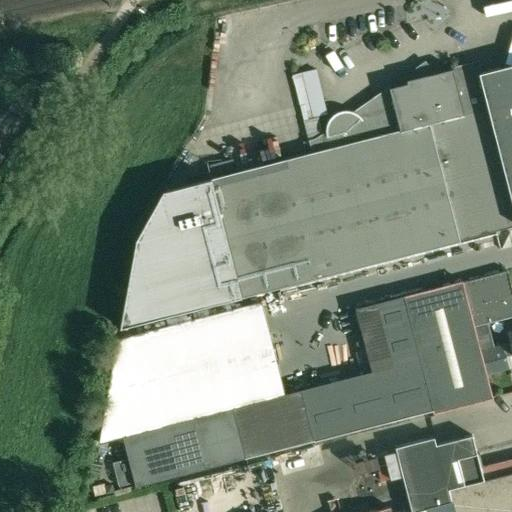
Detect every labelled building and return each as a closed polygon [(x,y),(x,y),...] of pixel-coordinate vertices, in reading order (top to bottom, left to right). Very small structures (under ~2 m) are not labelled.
[(221,14),(221,22),(242,21),(241,12),(221,14)] [(323,50),(303,59),(311,76),(331,68),(323,50)] [(312,153),(211,178),(242,298),(460,242),(511,227),(511,221),(475,75),(480,73),(478,63),(407,81),(407,84),(389,88),(389,90),(378,98),(381,110),(359,116),(353,112),(350,111),(346,111),(343,111),(340,112),(337,113),(334,115),(332,117),(330,119),(328,121),(327,123),(326,127),(326,128),(326,131),(326,135),(308,140),(312,153)] [(511,64),(480,73),(475,75),(511,221),(511,64)] [(297,115),(302,132),(317,128),(313,111),(297,115)] [(233,159),(209,165),(212,175),(235,169),(233,159)] [(138,237),(121,328),(238,297),(207,180),(164,191),(138,237)] [(428,393),(388,403),(392,421),(433,410),(434,413),(492,398),(486,376),(483,364),(480,352),(478,342),(474,328),(487,324),(511,317),(511,290),(506,266),(403,293),(428,393)] [(398,313),(396,298),(379,300),(381,316),(398,313)] [(158,323),(128,330),(133,353),(163,345),(158,323)] [(491,339),(487,324),(474,328),(478,342),(491,339)] [(504,346),(480,352),(483,364),(507,358),(511,356),(511,330),(508,331),(511,344),(504,346)] [(511,356),(507,358),(483,364),(486,376),(511,368),(511,356)] [(301,390),(232,408),(245,458),(313,441),(314,441),(301,390)] [(511,397),(494,397),(494,407),(511,407),(511,397)] [(389,511),(389,509),(375,511),(511,511),(511,460),(494,465),(479,468),(471,437),(435,446),(433,439),(396,448),(397,453),(384,456),(391,481),(404,477),(412,511),(389,511)] [(129,459),(112,464),(118,487),(135,483),(129,459)]
